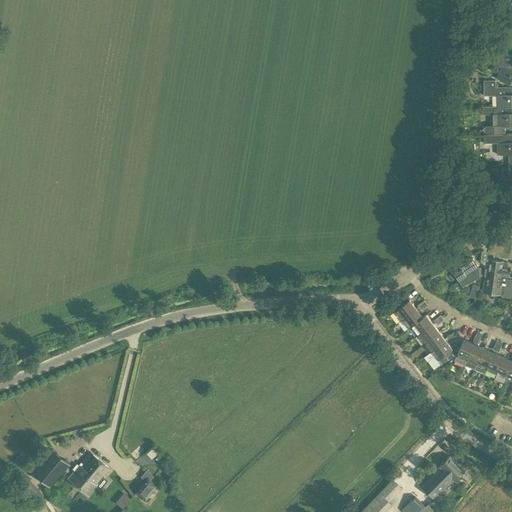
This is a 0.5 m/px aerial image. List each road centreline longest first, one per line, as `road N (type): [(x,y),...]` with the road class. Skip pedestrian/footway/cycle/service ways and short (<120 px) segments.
road 1 (tertiary): [(362,303),(240,303),(178,313),(0,384)]
road 2 (tertiary): [(511,463),(448,421),(362,303)]
road 3 (residential): [(511,340),(426,293),(414,273)]
